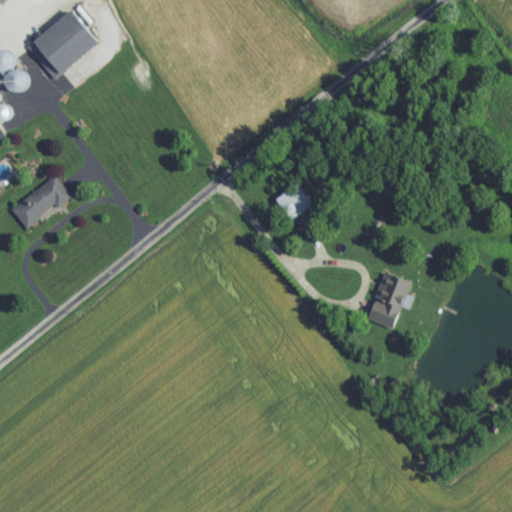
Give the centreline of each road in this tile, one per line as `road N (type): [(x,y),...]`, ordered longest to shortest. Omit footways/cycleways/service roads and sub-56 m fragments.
road 1 (residential): [(0,355),(452,0)]
road 2 (residential): [(221,184),(289,234),(326,241),(393,212),(439,214),(478,219),(511,249)]
